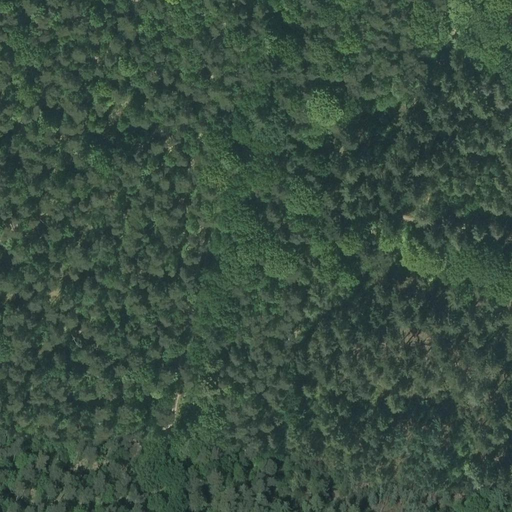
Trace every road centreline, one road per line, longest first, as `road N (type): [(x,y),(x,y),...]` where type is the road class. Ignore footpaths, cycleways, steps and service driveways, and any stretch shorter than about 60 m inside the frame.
road 1 (track): [(212,185),(151,511)]
road 2 (track): [(250,0),(212,185)]
